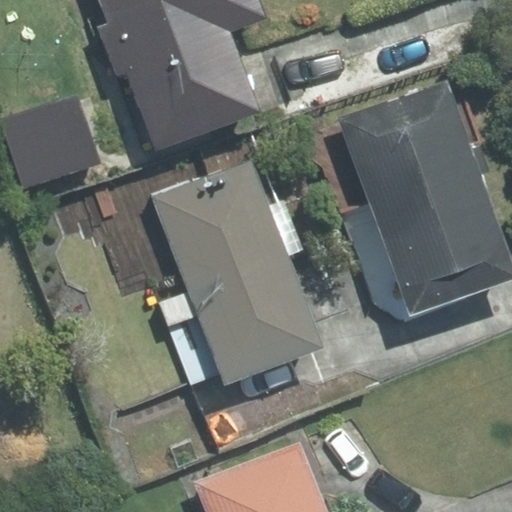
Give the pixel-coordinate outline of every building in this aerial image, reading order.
[(274,11),(269,0),(98,0),(154,148),(265,106),(236,26),(274,11)] [(511,238),(447,68),(338,110),(414,309),(511,271),(511,238)] [(75,86),(1,111),(27,188),(101,163),(75,86)] [(152,194),(189,294),(162,304),(191,385),(219,375),(223,386),(333,345),(258,155),(152,194)] [(271,434),(252,387),(206,406),(202,397),(115,431),(137,487),(271,434)] [(333,511),(308,440),(188,486),(197,511),(333,511)]
